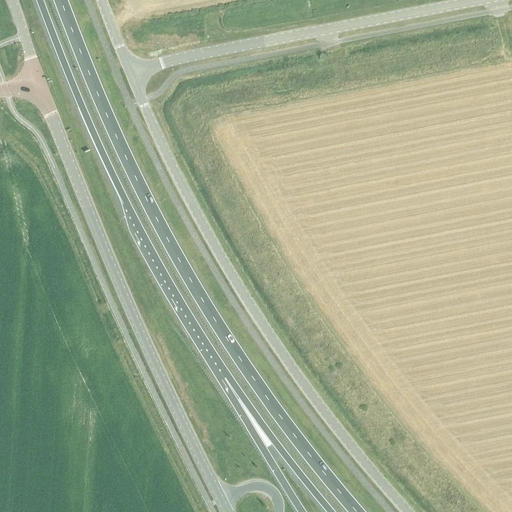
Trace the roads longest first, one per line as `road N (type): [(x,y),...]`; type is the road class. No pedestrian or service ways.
road 1 (trunk): [(356,511),(203,303),(125,158),(60,0)]
road 2 (tertiary): [(131,75),(189,201),(260,322),(407,511)]
road 3 (trunk): [(39,0),(136,231),(219,371)]
road 4 (secondary): [(61,147),(225,511)]
road 5 (tertiary): [(131,75),(195,55),(486,0)]
road 6 (trunk): [(219,371),(330,511)]
road 7 (trunk): [(219,371),(285,485)]
